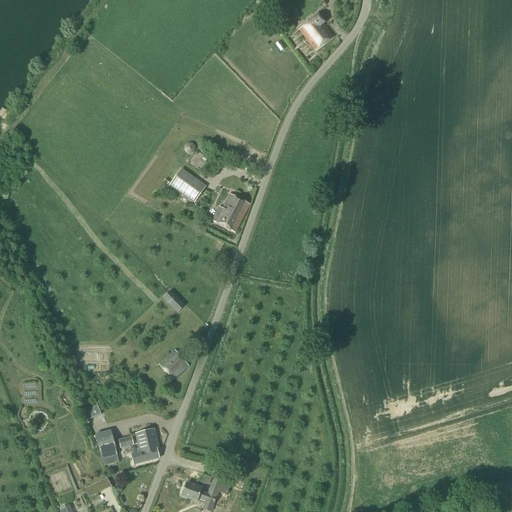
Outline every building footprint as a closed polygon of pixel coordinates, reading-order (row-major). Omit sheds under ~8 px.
[(315,51),(333,37),(322,24),(324,23),(318,15),(299,30),(315,51)] [(342,48),(349,41),(344,37),(338,43),(342,48)] [(261,178),(265,170),(251,164),(248,171),(261,178)] [(194,204),(205,187),(180,170),(169,186),(194,204)] [(235,232),(249,206),(229,195),(221,209),(219,208),(212,221),(235,232)] [(176,297),(168,304),(177,314),(185,306),(176,297)] [(172,381),(188,367),(174,351),(158,365),(172,381)] [(86,421),(100,415),(96,405),(82,412),(86,421)] [(133,465),(159,459),(156,449),(158,449),(154,430),(135,434),(139,449),(137,450),(137,453),(131,454),(133,465)] [(120,449),(133,446),(131,437),(118,440),(120,449)] [(101,460),(117,456),(112,438),(96,441),(101,460)] [(221,485),(229,488),(234,475),(225,472),(221,485)] [(215,501),(221,485),(212,482),(208,494),(201,492),(202,489),(186,483),(181,496),(197,502),(198,499),(206,502),(207,498),(215,501)] [(101,492),(97,484),(85,490),(88,498),(98,493),(101,492)]
